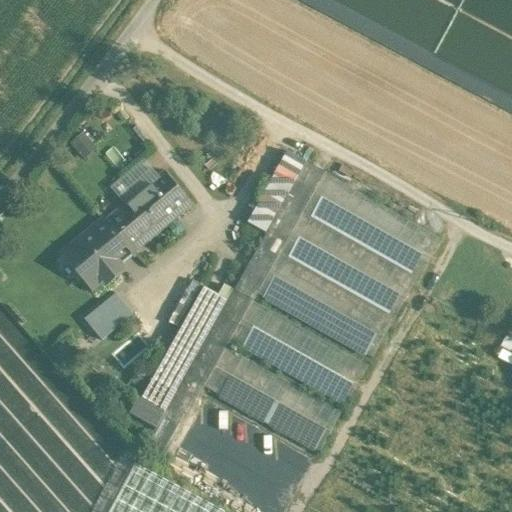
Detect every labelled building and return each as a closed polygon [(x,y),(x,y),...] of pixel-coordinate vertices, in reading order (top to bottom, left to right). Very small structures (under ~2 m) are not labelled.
[(176,395),(146,447),(166,458),(205,388),(228,349),(232,342),(254,302),(258,295),(327,174),(307,163),(235,290),(176,395)] [(193,205),(165,172),(139,194),(167,228),(167,227),(166,227),(193,205)] [(441,239),(327,174),(258,295),(373,360),(441,239)] [(167,228),(139,194),(81,242),(108,275),(167,228)] [(176,395),(235,290),(227,286),(221,296),(206,287),(153,382),(176,395)] [(103,340),(135,313),(117,292),(85,318),(103,340)] [(106,438),(106,427),(0,301),(0,462),(41,511),(49,511),(50,508),(64,496),(56,486),(61,486),(79,471),(79,457),(66,454),(87,454),(91,450),(91,438),(106,438)] [(369,367),(254,302),(232,342),(347,407),(369,367)] [(511,363),(511,338),(506,336),(498,358),(511,363)] [(343,414),(228,349),(205,388),(320,453),(343,414)] [(316,460),(202,395),(183,428),(298,492),(316,460)] [(287,511),(294,499),(179,435),(166,458),(261,511),(287,511)] [(224,511),(136,465),(110,511),(224,511)]
